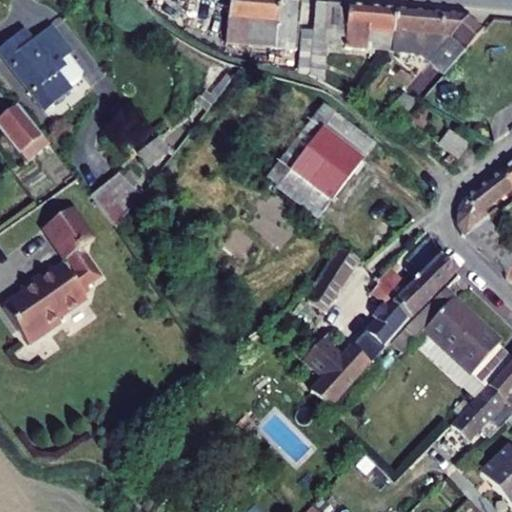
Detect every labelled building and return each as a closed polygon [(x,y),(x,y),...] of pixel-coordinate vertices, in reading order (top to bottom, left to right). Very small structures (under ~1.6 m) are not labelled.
[(227,0),(224,46),(295,52),(299,4),(253,0),(227,0)] [(306,78),(306,79),(321,86),(325,48),(326,42),(345,44),(344,50),(367,52),(369,50),(390,52),(394,12),(314,6),(311,31),(306,78)] [(394,12),(390,52),(415,55),(425,66),(465,19),(394,12)] [(481,33),(465,19),(425,66),(440,79),(481,33)] [(306,78),(311,31),(301,30),(296,77),(306,78)] [(0,51),(0,56),(43,110),(68,91),(67,89),(78,80),(78,73),(64,55),(68,52),(51,31),(31,45),(22,34),(0,51)] [(326,42),(325,48),(344,50),(345,44),(326,42)] [(386,111),(400,121),(416,103),(401,94),(386,111)] [(42,135),(17,104),(0,117),(0,130),(19,154),(42,135)] [(265,181),(316,221),(373,149),(323,109),(265,181)] [(438,148),(456,160),(467,146),(448,133),(438,148)] [(136,155),(145,169),(160,158),(150,145),(136,155)] [(511,163),(498,174),(510,191),(511,190),(511,163)] [(458,232),(461,238),(488,223),(511,204),(511,193),(510,191),(498,174),(463,202),(461,206),(458,212),(456,219),(456,225),(458,232)] [(118,178),(92,199),(117,230),(137,202),(118,178)] [(73,208),(44,228),(65,259),(67,258),(77,272),(71,277),(63,266),(55,271),(53,268),(31,283),(33,287),(3,308),(28,344),(60,322),(58,318),(86,299),(80,289),(99,276),(80,249),(95,239),(73,208)] [(511,247),(488,223),(461,238),(511,286),(511,247)] [(406,271),(409,274),(435,249),(427,241),(406,262),(406,271)] [(324,318),(359,263),(340,251),(323,277),(315,272),(296,299),(324,318)] [(442,258),(417,281),(433,297),(457,272),(442,258)] [(239,310),(189,270),(168,296),(218,336),(239,310)] [(376,285),(378,287),(394,304),(393,306),(410,322),(433,297),(417,281),(409,289),(389,271),(376,285)] [(394,304),(378,287),(371,294),(385,310),(374,322),(377,325),(367,336),(373,341),(358,357),(352,352),(343,362),(332,352),(338,344),(329,337),(311,357),(304,363),(324,382),(311,396),(329,414),(392,345),(405,331),(404,328),(410,322),(393,306),(394,304)] [(415,342),(476,400),(488,387),(511,361),(497,347),(499,343),(470,316),(466,320),(440,295),(405,331),(392,345),(402,355),(415,342)] [(511,412),(511,365),(490,389),(511,412)] [(504,426),(511,417),(511,412),(490,389),(488,387),(476,400),(451,427),(469,445),(496,417),(504,426)] [(481,475),(511,508),(511,450),(510,448),(481,475)] [(405,475),(416,485),(435,464),(424,455),(405,475)]
